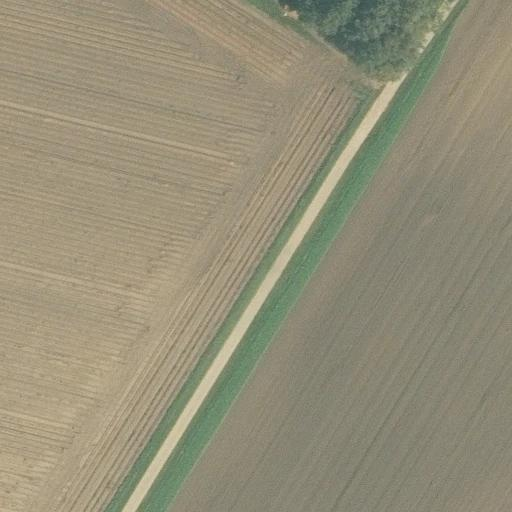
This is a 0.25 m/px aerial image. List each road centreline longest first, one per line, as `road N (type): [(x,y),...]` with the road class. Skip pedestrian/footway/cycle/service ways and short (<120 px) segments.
road 1 (unclassified): [(127,511),(449,0)]
road 2 (track): [(385,98),(305,0)]
